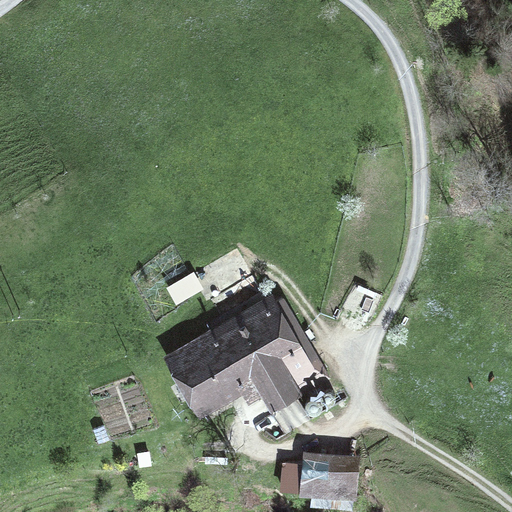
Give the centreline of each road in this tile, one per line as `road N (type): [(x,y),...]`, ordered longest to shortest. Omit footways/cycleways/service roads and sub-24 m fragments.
road 1 (track): [(352,0),(391,39),(404,66),(422,191),(410,272),(360,364),(366,410),(511,506)]
road 2 (track): [(360,364),(276,274),(251,264),(195,285)]
road 3 (track): [(366,410),(349,431),(308,447),(274,455),(248,441)]
